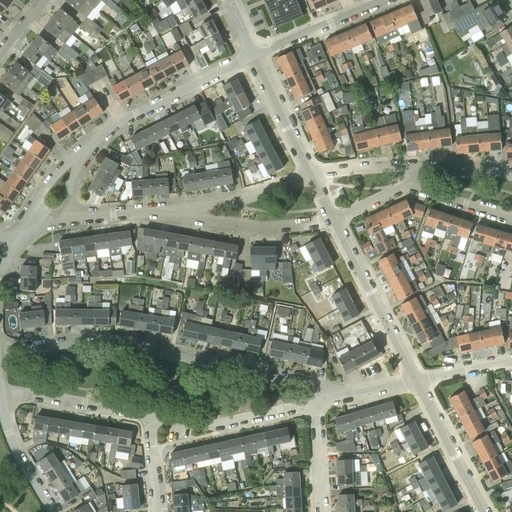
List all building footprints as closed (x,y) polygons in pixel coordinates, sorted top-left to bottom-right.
[(0,0),(0,12),(1,14),(12,2),(9,0),(0,0)] [(67,0),(66,2),(86,18),(83,22),(94,31),(98,26),(88,18),(94,9),(83,0),(67,0)] [(83,0),(94,9),(95,9),(102,1),(101,0),(83,0)] [(112,1),(110,0),(102,0),(102,1),(113,10),(116,6),(112,1)] [(176,0),(182,11),(188,7),(201,1),(200,0),(163,0),(162,1),(167,8),(176,0)] [(266,0),(269,5),(267,5),(275,26),(277,25),(278,27),(290,22),(289,20),(294,18),(294,20),(302,17),(295,0),(266,0)] [(327,6),(324,0),(310,0),(315,11),(327,6)] [(420,14),(425,26),(431,23),(428,17),(442,11),(439,4),(437,5),(435,0),(423,0),(421,1),(426,11),(420,14)] [(456,0),(444,0),(450,12),(454,22),(474,10),(469,2),(458,7),(456,0)] [(201,1),(188,7),(182,11),(185,16),(191,13),(195,19),(207,12),(201,1)] [(481,31),(505,17),(497,4),(478,16),(474,10),(454,22),(461,38),(468,34),(467,31),(477,25),(481,31)] [(401,10),(407,25),(410,32),(420,28),(417,21),(418,21),(411,5),(401,10)] [(52,19),(70,34),(78,24),(60,9),(52,19)] [(407,25),(401,10),(391,14),(397,29),(407,25)] [(454,22),(450,12),(442,15),(449,31),(456,28),(454,22)] [(391,14),(380,18),(390,40),(400,36),(397,29),(391,14)] [(151,22),(153,26),(160,23),(156,17),(150,21),(151,22)] [(390,40),(380,18),(370,23),(379,45),(390,40)] [(70,34),(52,19),(44,29),(62,43),(70,34)] [(153,26),(158,35),(170,28),(166,20),(160,23),(153,26)] [(182,32),(191,27),(188,21),(179,26),(182,32)] [(205,39),(218,33),(212,21),(199,28),(205,39)] [(94,31),(83,22),(79,26),(91,35),(94,31)] [(158,35),(153,26),(151,22),(146,25),(153,37),(158,35)] [(130,28),(132,32),(139,28),(136,24),(130,28)] [(355,29),(361,44),(372,40),(366,24),(355,29)] [(191,27),(182,32),(185,37),(194,32),(191,27)] [(506,44),(511,40),(511,28),(511,27),(493,38),(492,37),(486,42),(489,47),(503,39),(506,44)] [(182,39),(176,28),(170,31),(176,42),(182,39)] [(361,44),(355,29),(345,33),(351,49),(361,44)] [(218,33),(205,39),(190,47),(195,57),(200,54),(199,51),(209,45),(212,51),(224,44),(218,33)] [(335,37),(341,53),(351,49),(345,33),(335,37)] [(31,46),(43,56),(49,60),(57,51),(38,36),(31,46)] [(341,53),(335,37),(324,42),(331,57),(341,53)] [(148,43),(151,50),(156,48),(152,41),(148,43)] [(60,48),(68,54),(72,49),(65,44),(64,44),(60,48)] [(170,57),(178,72),(189,66),(178,44),(173,47),(177,54),(170,57)] [(320,44),(310,48),(311,51),(306,53),(307,58),(313,56),(314,58),(315,58),(317,57),(324,54),(320,44)] [(43,56),(31,46),(23,56),(35,66),(43,56)] [(68,54),(60,48),(58,51),(57,52),(68,61),(72,57),(68,54)] [(297,50),(277,59),(281,70),(302,60),(297,50)] [(155,57),(167,78),(178,72),(170,57),(167,51),(155,57)] [(498,62),(505,58),(502,52),(495,57),(498,62)] [(125,55),(128,62),(133,60),(129,53),(125,55)] [(91,58),(94,64),(99,61),(96,55),(91,58)] [(144,63),(147,70),(155,84),(167,78),(155,57),(144,63)] [(479,76),(486,74),(482,58),(475,60),(479,76)] [(505,58),(498,62),(501,67),(508,63),(505,58)] [(286,80),(307,70),(302,60),(281,70),(286,80)] [(346,64),(348,69),(350,75),(357,72),(355,67),(353,67),(350,62),(346,64)] [(9,73),(26,87),(34,77),(30,73),(17,63),(9,73)] [(96,67),(102,78),(107,75),(101,64),(96,67)] [(436,65),(425,69),(428,75),(429,75),(439,73),(436,65)] [(386,67),(385,66),(379,69),(384,82),(391,79),(386,67)] [(102,78),(96,67),(90,70),(96,81),(102,78)] [(44,80),(49,83),(54,78),(42,69),(38,74),(44,80)] [(96,81),(90,70),(86,72),(85,73),(91,84),(96,81)] [(136,76),(144,90),(155,84),(147,70),(136,76)] [(290,89),(311,80),(307,70),(286,80),(290,89)] [(334,76),(329,71),(324,77),(329,81),(334,76)] [(26,87),(9,73),(1,83),(14,93),(19,96),(26,87)] [(91,84),(85,73),(79,76),(85,87),(91,84)] [(347,83),(343,74),(339,76),(343,85),(347,83)] [(125,82),(133,97),(144,90),(136,76),(125,82)] [(374,76),(367,79),(370,85),(377,82),(374,76)] [(440,86),(439,77),(431,78),(432,87),(440,86)] [(133,97),(125,82),(117,86),(114,79),(109,81),(121,103),(133,97)] [(230,100),(243,93),(237,80),(223,87),(230,100)] [(311,80),(290,89),(295,100),(310,93),(310,94),(316,92),(311,80)] [(54,85),(58,91),(63,88),(58,82),(54,85)] [(58,91),(54,85),(50,88),(46,93),(49,97),(58,91)] [(498,85),(491,96),(498,97),(508,99),(505,94),(501,87),(498,85)] [(459,89),(452,90),(452,95),(459,94),(459,100),(463,100),(462,90),(459,90),(459,89)] [(83,106),(92,120),(104,113),(90,92),(86,95),(90,101),(83,106)] [(354,92),(343,94),(344,100),(346,100),(347,104),(356,102),(354,92)] [(209,111),(213,118),(234,107),(240,120),(252,114),(248,107),(250,106),(243,93),(230,100),(224,103),(217,107),(209,111)] [(305,123),(329,113),(321,96),(301,105),(304,111),(301,113),(305,123)] [(217,107),(224,103),(221,97),(214,101),(217,107)] [(20,103),(30,110),(34,105),(24,98),(20,103)] [(30,110),(20,103),(17,108),(22,111),(19,115),(24,118),(30,110)] [(73,113),(82,127),(92,120),(83,106),(73,113)] [(184,111),(190,124),(201,118),(195,106),(184,111)] [(346,106),(340,107),(343,115),(349,113),(346,106)] [(434,107),(435,112),(440,147),(452,146),(449,129),(442,130),(445,127),(444,117),(441,117),(439,106),(434,107)] [(173,117),(180,129),(190,124),(184,111),(173,117)] [(310,133),(325,127),(323,121),(336,116),(334,111),(329,113),(305,123),(310,133)] [(426,124),(429,149),(440,147),(435,112),(430,113),(432,124),(426,124)] [(62,120),(71,134),(82,127),(73,113),(62,120)] [(383,117),(386,127),(390,144),(401,141),(395,114),(383,117)] [(38,128),(42,124),(42,123),(34,115),(30,120),(38,128)] [(488,128),(490,151),(501,150),(498,115),(487,116),(488,128)] [(51,117),(47,120),(51,127),(60,141),(71,134),(62,120),(55,124),(51,117)] [(163,123),(169,135),(180,129),(173,117),(163,123)] [(390,144),(386,127),(383,117),(373,120),(375,130),(379,146),(390,144)] [(467,136),(466,127),(465,119),(460,119),(462,137),(455,137),(457,154),(468,153),(467,136)] [(38,128),(30,120),(26,124),(34,132),(38,128)] [(251,141),(264,134),(258,121),(244,128),(251,141)] [(0,130),(1,131),(11,139),(14,133),(0,123),(0,130)] [(152,128),(158,140),(169,135),(163,123),(152,128)] [(415,126),(416,134),(418,150),(429,149),(426,124),(415,126)] [(330,137),(325,127),(310,133),(314,143),(330,137)] [(369,149),(365,132),(363,127),(352,129),(357,151),(369,149)] [(466,127),(467,136),(468,153),(479,152),(477,129),(477,127),(466,127)] [(142,133),(148,146),(158,140),(152,128),(142,133)] [(490,151),(488,128),(477,129),(479,152),(490,151)] [(346,130),(340,132),(330,137),(314,143),(319,154),(334,147),(332,140),(340,137),(342,147),(351,145),(348,133),(347,134),(346,130)] [(379,146),(375,130),(365,132),(369,149),(379,146)] [(11,139),(1,131),(0,132),(0,138),(7,143),(11,139)] [(131,139),(137,151),(148,146),(142,133),(131,139)] [(264,134),(251,141),(257,151),(270,145),(264,134)] [(418,150),(416,134),(405,135),(407,152),(418,150)] [(29,151),(42,161),(50,151),(30,136),(27,140),(34,144),(29,151)] [(235,149),(238,148),(245,144),(242,139),(238,140),(236,137),(226,142),(231,151),(235,149)] [(270,145),(257,151),(262,162),(275,155),(270,145)] [(5,150),(12,155),(15,151),(8,146),(5,150)] [(230,156),(225,146),(219,149),(225,159),(230,156)] [(12,155),(5,150),(2,154),(9,159),(12,155)] [(42,161),(29,151),(25,157),(22,154),(18,159),(21,162),(35,172),(42,161)] [(132,162),(131,165),(133,167),(142,167),(144,166),(144,164),(137,151),(125,158),(132,162)] [(275,155),(262,162),(269,175),(282,168),(275,155)] [(132,162),(125,158),(123,157),(120,162),(130,167),(131,165),(132,162)] [(106,158),(101,169),(118,178),(121,172),(116,170),(118,165),(106,158)] [(35,172),(21,162),(14,172),(27,182),(35,172)] [(256,165),(249,169),(252,174),(258,170),(256,165)] [(128,175),(136,175),(136,179),(136,182),(143,182),(143,179),(142,167),(133,167),(132,167),(128,175)] [(107,186),(114,190),(116,185),(115,184),(118,178),(101,169),(95,180),(107,186)] [(219,171),(221,186),(233,183),(231,169),(219,171)] [(207,174),(209,188),(221,186),(219,171),(207,174)] [(27,182),(14,172),(6,183),(20,193),(27,182)] [(195,176),(194,176),(194,173),(188,174),(189,177),(183,178),(186,192),(197,190),(195,176)] [(195,176),(197,190),(209,188),(207,174),(195,176)] [(0,194),(12,203),(20,193),(6,183),(0,178),(0,194)] [(107,186),(95,180),(89,191),(101,197),(107,186)] [(155,181),(156,195),(169,194),(168,180),(155,181)] [(156,195),(155,181),(143,182),(145,196),(156,195)] [(145,196),(143,182),(136,182),(131,183),(133,197),(145,196)] [(0,210),(5,214),(12,203),(0,194),(0,210)] [(395,205),(403,220),(413,215),(422,218),(425,207),(413,203),(408,205),(406,200),(395,205)] [(406,228),(403,220),(395,205),(385,210),(393,225),(399,222),(402,230),(406,228)] [(433,235),(436,229),(441,213),(430,209),(423,231),(433,235)] [(375,214),(383,230),(393,225),(385,210),(375,214)] [(446,232),(452,216),(441,213),(436,229),(446,232)] [(391,246),(388,240),(383,230),(375,214),(365,219),(372,234),(375,233),(381,244),(375,247),(379,254),(392,248),(391,246)] [(452,216),(446,232),(452,234),(450,240),(455,242),(462,220),(452,216)] [(455,242),(453,248),(451,253),(456,255),(462,237),(467,239),(473,223),(462,220),(455,242)] [(483,244),(488,228),(477,224),(472,241),(483,244)] [(488,228),(483,244),(481,251),(488,254),(490,246),(493,247),(498,231),(488,228)] [(151,259),(152,253),(156,232),(144,230),(142,243),(148,244),(146,252),(147,252),(146,258),(151,259)] [(498,231),(493,247),(492,253),(502,257),(504,250),(509,234),(498,231)] [(118,234),(120,248),(132,246),(130,232),(118,234)] [(165,247),(168,234),(156,232),(152,253),(151,259),(156,260),(157,254),(160,254),(161,247),(165,247)] [(121,256),(120,248),(118,234),(107,235),(109,249),(110,257),(121,256)] [(170,281),(172,271),(179,236),(168,234),(165,247),(163,255),(170,256),(167,273),(164,275),(164,277),(162,276),(162,279),(170,281)] [(95,237),(97,251),(97,256),(98,259),(103,258),(110,257),(109,249),(107,235),(95,237)] [(183,259),(184,251),(188,251),(191,238),(179,236),(172,271),(178,272),(181,258),(183,259)] [(97,256),(97,251),(95,237),(82,239),(85,258),(97,256)] [(405,247),(412,243),(413,243),(410,237),(401,242),(404,248),(405,247)] [(188,251),(187,259),(199,261),(203,240),(191,238),(188,251)] [(85,259),(85,258),(82,239),(70,240),(73,261),(85,259)] [(312,259),(326,252),(319,239),(306,246),(312,259)] [(74,269),(73,261),(70,240),(58,242),(62,271),(74,269)] [(203,240),(199,261),(197,268),(199,268),(204,269),(207,255),(213,256),(215,242),(203,240)] [(366,253),(373,250),(369,241),(362,245),(366,253)] [(213,256),(219,257),(224,257),(227,244),(215,242),(213,256)] [(412,243),(405,247),(410,255),(417,252),(412,243)] [(222,265),(222,267),(230,269),(231,259),(236,260),(239,246),(227,244),(224,257),(222,265)] [(425,258),(428,250),(420,246),(419,247),(425,258)] [(267,271),(263,271),(263,248),(251,248),(251,271),(259,271),(259,276),(267,276),(267,271)] [(263,271),(267,271),(275,271),(276,248),(263,248),(263,271)] [(326,252),(312,259),(319,272),(333,265),(326,252)] [(383,272),(398,264),(406,260),(403,255),(396,259),(393,254),(378,262),(383,272)] [(511,262),(503,261),(500,289),(510,290),(511,277),(511,262)] [(292,278),(291,270),(291,262),(282,262),(282,282),(292,282),(292,278)] [(241,283),(242,271),(243,265),(236,263),(232,283),(241,284),(241,283)] [(447,267),(437,263),(433,274),(443,277),(447,267)] [(389,282),(403,274),(398,264),(383,272),(389,282)] [(21,278),(36,279),(37,267),(22,266),(21,278)] [(394,291),(408,283),(403,274),(389,282),(394,291)] [(36,279),(21,278),(20,291),(35,291),(36,279)] [(195,279),(188,278),(187,286),(194,287),(195,279)] [(42,280),(42,288),(50,288),(50,280),(42,280)] [(408,283),(394,291),(399,301),(420,291),(414,280),(408,283)] [(312,291),(318,287),(315,282),(309,285),(312,291)] [(318,287),(312,291),(315,296),(321,292),(318,287)] [(332,296),(334,301),(339,309),(352,303),(345,289),(332,296)] [(456,298),(453,292),(446,295),(449,301),(456,298)] [(406,316),(427,305),(421,295),(401,305),(406,316)] [(82,310),(82,325),(94,325),(95,296),(89,296),(89,303),(88,303),(87,310),(82,310)] [(95,296),(94,325),(109,325),(116,325),(117,311),(102,310),(102,303),(100,303),(100,296),(95,296)] [(163,297),(162,303),(157,332),(172,334),(175,320),(168,319),(169,311),(167,311),(168,304),(169,298),(163,297)] [(134,328),(138,299),(133,298),(131,305),(130,312),(122,311),(119,326),(134,328)] [(138,299),(134,328),(145,330),(147,315),(141,314),(142,307),(144,300),(138,299)] [(71,310),(71,302),(65,302),(64,302),(64,303),(55,303),(56,310),(55,325),(70,325),(71,310)] [(147,315),(145,330),(157,332),(162,303),(157,302),(156,309),(155,309),(153,316),(147,315)] [(339,309),(326,316),(328,320),(341,314),(345,322),(359,315),(352,303),(339,309)] [(32,312),(33,327),(46,326),(46,325),(52,325),(50,309),(44,311),(42,311),(41,305),(33,306),(31,306),(32,312)] [(427,305),(406,316),(411,325),(427,318),(432,315),(427,305)] [(463,306),(458,305),(455,318),(460,319),(463,306)] [(278,307),(277,315),(289,317),(290,309),(278,307)] [(469,322),(469,316),(469,309),(465,308),(464,312),(463,330),(456,332),(457,337),(449,338),(452,349),(459,348),(460,353),(472,351),(468,334),(469,322)] [(196,340),(203,310),(197,309),(196,315),(195,315),(195,316),(183,313),(180,327),(184,328),(182,337),(196,340)] [(71,310),(70,325),(82,325),(82,310),(71,310)] [(208,342),(212,327),(211,327),(213,322),(206,320),(208,311),(203,310),(196,340),(208,342)] [(33,327),(32,312),(19,314),(21,328),(33,327)] [(416,335),(437,325),(432,315),(427,318),(411,325),(416,335)] [(447,319),(441,322),(444,326),(453,321),(454,315),(447,319)] [(295,361),(299,347),(292,345),(295,330),(294,330),(297,317),(292,316),(286,344),(283,359),(295,361)] [(248,335),(245,350),(259,354),(262,338),(256,337),(257,329),(255,328),(256,321),(251,320),(251,321),(250,328),(248,335)] [(350,353),(372,342),(361,320),(343,330),(339,332),(350,353)] [(315,329),(312,342),(318,343),(321,329),(316,323),(315,329)] [(483,324),(484,331),(479,332),(482,349),(493,346),(489,330),(488,323),(483,324)] [(336,334),(339,332),(343,330),(340,325),(333,329),(336,334)] [(437,325),(416,335),(422,345),(430,341),(433,348),(446,342),(437,325)] [(220,345),(224,330),(212,327),(208,342),(220,345)] [(489,330),(493,346),(504,344),(501,327),(489,330)] [(312,342),(315,329),(308,328),(306,337),(305,337),(304,341),(306,341),(306,340),(312,342)] [(233,348),(236,333),(224,330),(220,345),(233,348)] [(339,332),(336,334),(328,338),(327,355),(336,350),(340,358),(338,359),(345,372),(356,366),(350,353),(339,332)] [(482,349),(479,332),(468,334),(472,351),(482,349)] [(245,350),(248,335),(236,333),(233,348),(245,350)] [(283,359),(286,344),(272,341),(269,356),(283,359)] [(372,342),(350,353),(356,366),(379,355),(372,342)] [(307,364),(310,349),(299,347),(295,361),(307,364)] [(310,349),(307,364),(321,367),(325,352),(310,349)] [(454,409),(469,401),(464,391),(449,399),(454,409)] [(480,396),(469,401),(454,409),(460,419),(475,411),(479,409),(476,402),(487,396),(485,393),(480,396)] [(381,406),(384,419),(397,415),(393,402),(381,406)] [(490,415),(501,409),(498,405),(488,411),(490,415)] [(369,409),(373,422),(384,419),(381,406),(369,409)] [(21,409),(17,417),(23,420),(27,412),(21,409)] [(358,412),(362,426),(373,422),(369,409),(358,412)] [(501,409),(490,415),(493,419),(504,413),(501,409)] [(475,411),(460,419),(465,429),(480,421),(475,411)] [(362,426),(358,412),(347,416),(355,444),(360,442),(355,428),(362,426)] [(47,432),(50,418),(36,416),(33,437),(33,439),(35,445),(41,443),(45,442),(47,432)] [(355,444),(347,416),(335,419),(339,432),(344,431),(347,440),(336,443),(336,450),(341,452),(357,452),(354,444),(355,444)] [(50,418),(47,432),(59,434),(61,420),(50,418)] [(61,420),(59,434),(70,436),(73,422),(61,420)] [(480,421),(465,429),(470,439),(485,431),(483,427),(480,421)] [(73,422),(70,436),(82,438),(85,424),(73,422)] [(408,442),(421,435),(414,422),(401,429),(408,442)] [(487,426),(489,431),(499,426),(496,422),(487,426)] [(85,424),(82,438),(88,439),(87,445),(93,446),(94,443),(97,426),(85,424)] [(97,426),(94,443),(100,444),(100,441),(106,442),(108,428),(97,426)] [(108,428),(106,442),(111,443),(109,458),(116,459),(117,452),(120,430),(108,428)] [(276,431),(279,445),(280,451),(297,447),(294,436),(289,437),(288,428),(276,431)] [(120,430),(117,452),(133,454),(135,445),(131,444),(133,432),(120,430)] [(274,454),(272,446),(278,444),(279,445),(276,431),(264,433),(267,447),(269,455),(274,454)] [(472,443),(477,453),(492,445),(500,441),(495,431),(472,443)] [(267,447),(264,433),(253,436),(255,449),(267,447)] [(421,435),(408,442),(414,455),(428,448),(421,435)] [(244,452),(246,460),(247,467),(253,466),(251,456),(257,455),(255,449),(253,436),(241,438),(244,452)] [(229,441),(232,454),(244,452),(241,438),(229,441)] [(217,444),(220,457),(221,463),(233,460),(232,454),(229,441),(217,444)] [(392,450),(399,447),(396,441),(390,445),(392,450)] [(205,446),(208,460),(220,457),(217,444),(205,446)] [(482,463),(497,455),(492,445),(477,453),(482,463)] [(194,449),(197,462),(198,467),(209,465),(208,460),(205,446),(194,449)] [(395,455),(401,452),(399,447),(392,450),(395,455)] [(182,451),(185,465),(197,462),(194,449),(182,451)] [(185,465),(182,451),(171,454),(172,461),(169,461),(170,472),(186,469),(185,465)] [(53,453),(44,459),(40,461),(47,472),(59,464),(53,453)] [(373,464),(378,464),(381,463),(377,454),(372,454),(372,464),(373,464)] [(497,455),(482,463),(487,473),(502,465),(497,455)] [(83,463),(75,456),(72,459),(77,466),(83,463)] [(141,458),(132,457),(130,467),(139,468),(140,466),(142,466),(142,463),(140,463),(141,458)] [(419,464),(421,469),(425,477),(438,470),(432,457),(419,464)] [(337,473),(352,472),(351,460),(337,461),(337,473)] [(59,464),(47,472),(53,482),(65,474),(59,464)] [(502,465),(487,473),(493,483),(508,475),(502,465)] [(91,471),(88,467),(82,470),(85,475),(91,471)] [(125,479),(136,478),(135,470),(121,472),(121,478),(125,479)] [(425,477),(420,480),(426,490),(431,488),(444,481),(438,470),(425,477)] [(361,471),(352,472),(337,473),(338,485),(353,485),(353,487),(362,486),(361,471)] [(285,485),(300,484),(299,472),(284,473),(285,485)] [(65,474),(53,482),(59,492),(72,484),(65,474)] [(207,486),(205,476),(200,477),(195,478),(198,483),(200,482),(201,487),(207,486)] [(415,477),(408,480),(411,485),(417,481),(415,477)] [(511,479),(500,483),(502,489),(511,487),(511,489),(511,479)] [(81,499),(88,495),(93,491),(90,486),(85,489),(79,480),(72,484),(59,492),(66,503),(78,495),(81,499)] [(189,506),(203,504),(203,499),(197,500),(197,498),(188,499),(187,493),(187,494),(186,481),(171,482),(174,507),(189,506)] [(417,481),(411,485),(413,489),(420,486),(417,481)] [(444,481),(431,488),(437,500),(450,493),(444,481)] [(226,485),(228,492),(237,490),(236,483),(226,485)] [(123,498),(138,496),(137,484),(122,485),(123,498)] [(285,485),(276,485),(269,485),(270,491),(276,490),(277,499),(286,498),(286,497),(301,496),(300,484),(285,485)] [(93,491),(88,495),(91,500),(96,496),(93,491)] [(450,493),(437,500),(444,511),(457,505),(450,493)] [(339,508),(354,507),(369,506),(369,501),(362,501),(362,500),(354,500),(353,494),(339,495),(339,508)] [(138,496),(123,498),(124,509),(117,510),(117,511),(110,511),(124,511),(125,510),(140,509),(138,496)] [(301,509),(301,496),(286,497),(286,498),(286,510),(301,509)] [(422,508),(428,504),(426,499),(419,502),(421,506),(422,508)] [(413,510),(421,506),(419,502),(411,506),(413,510)]
